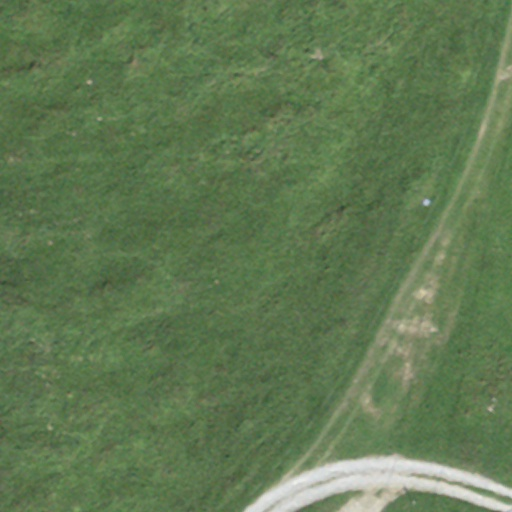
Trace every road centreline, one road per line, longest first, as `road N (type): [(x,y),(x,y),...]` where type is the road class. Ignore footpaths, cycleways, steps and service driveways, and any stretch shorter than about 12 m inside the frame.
road 1 (track): [(295,495),(387,365),(511,74)]
road 2 (track): [(374,473),(452,479),(511,500)]
